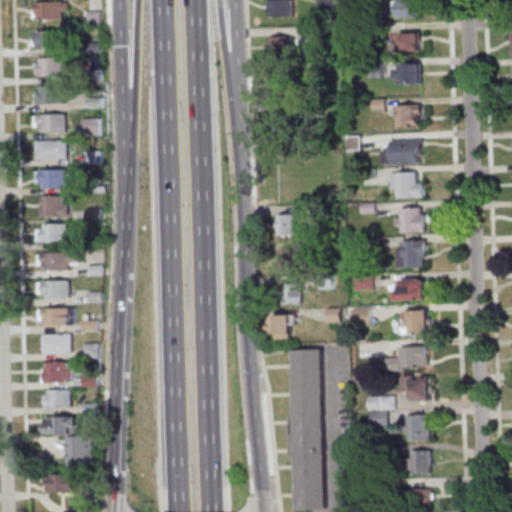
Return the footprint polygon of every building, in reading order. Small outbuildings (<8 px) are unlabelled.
[(274,18),(273,1),(296,0),(297,17),(274,18)] [(322,14),(322,0),(334,0),(335,13),(322,14)] [(348,0),(360,0),(361,12),(348,12),(348,0)] [(403,17),(402,0),(419,0),(420,16),(403,17)] [(40,21),(40,3),(66,2),(66,4),(70,4),(71,12),(66,12),(66,20),(40,21)] [(90,27),(90,12),(103,12),(103,27),(90,27)] [(364,38),(350,39),(349,24),(364,23),(364,38)] [(323,27),(324,42),(308,43),(307,27),(323,27)] [(43,50),(43,47),(40,47),(39,32),(65,32),(66,38),(71,38),(71,45),(66,45),(66,49),(43,50)] [(424,32),(425,50),(404,51),(404,33),(424,32)] [(275,58),(274,38),(292,38),(292,57),(275,58)] [(91,54),(91,44),(104,43),(105,53),(91,54)] [(66,76),(41,77),(41,72),(38,72),(38,64),(43,64),(43,59),(66,59),(66,76)] [(405,83),(405,78),(401,78),(401,69),(406,69),(406,64),(426,63),(426,82),(405,83)] [(374,78),(373,65),(386,65),(387,78),(374,78)] [(105,81),(91,81),(91,70),(104,69),(105,81)] [(276,94),(276,75),(291,75),(292,93),(276,94)] [(41,105),(40,92),(45,92),(44,88),(64,87),(64,86),(79,86),(79,96),(67,97),(67,104),(41,105)] [(91,99),(106,98),(106,109),(91,109),(91,99)] [(390,99),(390,109),(377,110),(376,100),(390,99)] [(401,128),(400,107),(425,105),(426,127),(401,128)] [(278,135),(277,112),(292,112),(293,121),(320,119),(321,133),(278,135)] [(69,132),(46,133),(46,129),(43,129),(43,127),(38,127),(37,117),(43,117),(43,116),(69,115),(69,132)] [(103,136),(86,137),(86,120),(103,120),(103,136)] [(353,152),(352,138),(366,138),(366,151),(353,152)] [(41,141),(72,140),(72,159),(44,160),(43,151),(41,151),(41,141)] [(388,165),(387,151),(397,151),(397,142),(428,141),(429,155),(425,156),(425,163),(388,165)] [(276,142),(276,165),(300,165),(300,142),(276,142)] [(89,165),(88,153),(105,152),(105,165),(89,165)] [(381,169),(381,179),(366,180),(366,170),(381,169)] [(71,188),(48,189),(48,187),(46,187),(45,172),(71,171),(71,188)] [(422,173),(423,184),(429,183),(429,197),(403,198),(403,190),(397,190),(396,174),(422,173)] [(276,176),(276,201),(300,201),(300,176),(276,176)] [(109,192),(88,192),(88,183),(109,182),(109,192)] [(47,197),(68,196),(69,206),(73,205),(74,217),(47,217),(47,197)] [(367,205),(381,204),(382,214),(368,214),(367,205)] [(331,219),(317,219),(317,210),(330,209),(331,219)] [(91,221),(91,211),(105,210),(105,220),(91,221)] [(408,233),(408,227),(403,227),(402,219),(408,219),(407,210),(428,210),(428,215),(431,215),(432,232),(408,233)] [(301,215),(302,235),(283,235),(282,216),(301,215)] [(72,242),(48,243),(48,241),(42,241),(41,230),(48,230),(48,226),(72,225),(72,242)] [(384,239),(384,252),(369,252),(368,240),(384,239)] [(432,255),(429,255),(429,267),(405,268),(404,250),(411,250),(411,242),(431,241),(432,255)] [(321,252),(309,252),(308,243),(320,243),(321,252)] [(285,250),(303,249),(304,270),(286,271),(285,250)] [(87,262),(74,262),(75,271),(51,271),(51,267),(49,267),(49,265),(43,266),(43,255),(48,255),(48,254),(87,253),(87,262)] [(93,266),(109,266),(109,275),(94,276),(93,266)] [(326,290),(325,276),(339,275),(339,290),(326,290)] [(361,275),(380,275),(380,290),(362,291),(361,275)] [(399,292),(408,292),(408,280),(429,279),(429,280),(433,280),(434,299),(399,300),(399,292)] [(50,295),(49,294),(44,294),(44,283),(49,283),(49,282),(76,282),(77,298),(52,299),(52,295),(50,295)] [(286,286),(307,285),(308,305),(287,305),(286,286)] [(94,293),(107,292),(108,303),(94,303),(94,293)] [(50,323),(50,321),(45,321),(44,311),(50,311),(50,310),(82,309),(82,326),(53,327),(53,323),(50,323)] [(347,323),(334,323),(334,309),(346,309),(347,323)] [(376,309),(377,326),(360,327),(360,310),(376,309)] [(435,333),(408,334),(408,327),(415,327),(415,320),(412,318),(412,313),(414,311),(434,310),(435,333)] [(298,334),(296,334),(296,339),(283,339),(283,334),(279,334),(278,317),(297,316),(298,334)] [(89,331),(89,322),(104,321),(104,331),(89,331)] [(79,353),(50,354),(50,335),(78,334),(79,353)] [(105,344),(106,359),(91,359),(90,344),(105,344)] [(393,358),(407,358),(407,348),(433,347),(434,367),(394,369),(393,358)] [(301,377),(300,350),(329,349),(330,376),(301,377)] [(53,363),(73,363),(74,371),(80,371),(80,379),(74,379),(74,382),(49,383),(49,375),(50,375),(50,370),(53,370),(53,363)] [(91,387),(90,377),(105,376),(105,386),(91,387)] [(302,404),(301,377),(330,376),(331,402),(302,404)] [(435,377),(437,400),(421,401),(421,397),(418,398),(418,391),(406,392),(406,388),(409,387),(409,378),(420,377),(420,381),(427,381),(427,377),(435,377)] [(53,408),(52,395),(56,395),(55,391),(79,390),(79,407),(53,408)] [(403,410),(378,411),(378,397),(402,396),(403,410)] [(304,430),(302,404),(331,402),(332,429),(304,430)] [(91,414),(91,404),(105,404),(105,414),(91,414)] [(378,411),(395,411),(395,426),(379,427),(378,411)] [(417,441),(415,416),(435,416),(436,426),(438,426),(438,440),(417,441)] [(53,434),(53,418),(84,417),(84,426),(79,426),(79,433),(53,434)] [(305,457),(304,430),(332,429),(333,456),(305,457)] [(76,467),(75,438),(101,437),(102,466),(76,467)] [(385,447),(400,446),(400,460),(385,461),(385,447)] [(419,452),(437,451),(438,475),(420,476),(419,452)] [(306,484),(305,457),(333,456),(334,482),(306,484)] [(84,493),(56,493),(56,486),(59,486),(59,476),(84,476),(84,493)] [(399,480),(400,495),(387,495),(386,480),(399,480)] [(307,510),(306,484),(334,482),(336,509),(307,510)] [(411,491),(438,489),(439,506),(412,508),(411,491)]
